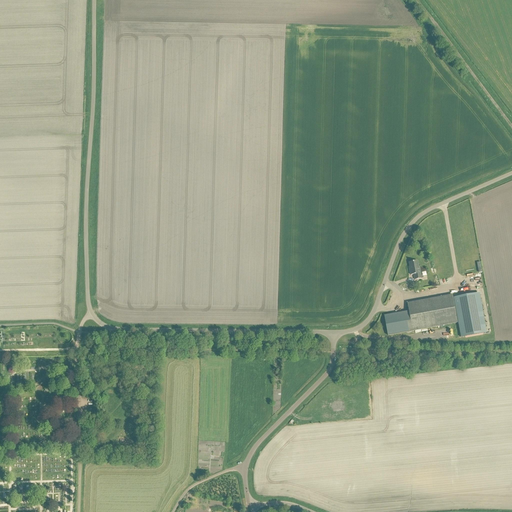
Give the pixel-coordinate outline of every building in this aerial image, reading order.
[(456,277),(452,256),(431,260),(435,281),(456,277)] [(419,268),(418,262),(409,263),(411,271),(410,271),(411,275),(414,275),(415,280),(422,279),(420,268),(419,268)] [(456,298),(463,338),(484,334),(477,294),(456,298)] [(452,295),(417,302),(422,330),(457,323),(452,295)] [(422,330),(417,302),(408,303),(409,311),(384,316),(388,336),(422,330)]
